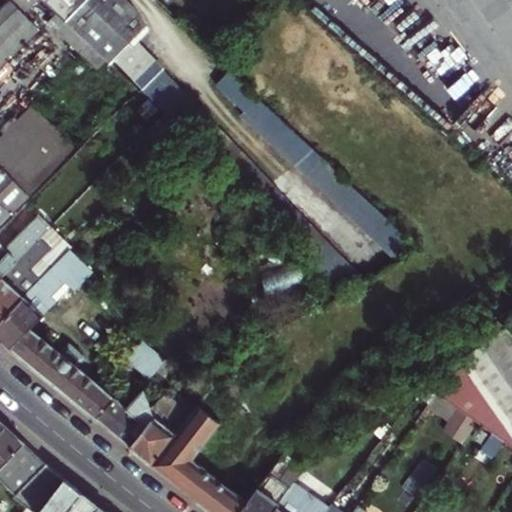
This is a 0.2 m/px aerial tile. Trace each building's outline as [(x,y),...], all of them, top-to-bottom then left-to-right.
[(0,0),(0,69),(41,29),(22,11),(11,0),(0,0)] [(32,0),(11,0),(22,11),(32,0)] [(341,296),(368,279),(167,67),(136,38),(151,22),(127,0),(46,0),(59,12),(110,59),(167,112),(338,293),(341,296)] [(110,59),(59,12),(50,20),(102,67),(110,59)] [(231,69),(218,83),(246,108),(241,114),(294,162),(301,155),(284,139),(294,128),(231,69)] [(0,134),(0,161),(31,194),(77,148),(35,102),(0,134)] [(422,247),(294,128),(284,139),(301,155),(294,162),(400,260),(422,247)] [(0,225),(31,194),(0,161),(0,225)] [(0,239),(0,273),(50,223),(38,211),(5,244),(0,239)] [(50,223),(0,273),(0,316),(71,244),(50,223)] [(71,244),(0,316),(0,333),(3,336),(129,443),(153,414),(150,400),(160,392),(185,372),(141,337),(133,347),(127,343),(123,348),(128,352),(124,357),(148,377),(150,388),(131,409),(109,390),(111,387),(98,376),(95,379),(31,324),(70,282),(74,286),(93,267),(71,244)] [(511,319),(423,381),(435,391),(456,406),(511,445),(511,319)] [(447,417),(456,406),(435,391),(427,403),(447,417)] [(153,414),(129,443),(141,453),(150,460),(187,414),(160,392),(150,400),(153,414)] [(220,420),(197,401),(187,414),(150,460),(191,491),(217,511),(234,511),(245,498),(192,455),(220,420)] [(0,462),(24,436),(10,424),(0,415),(0,462)] [(477,441),(484,432),(477,427),(470,436),(477,441)] [(0,470),(16,486),(45,456),(24,436),(0,462),(0,470)] [(245,498),(234,511),(266,511),(294,475),(301,466),(306,462),(308,461),(299,453),(287,444),(245,498)] [(64,511),(82,489),(64,473),(49,459),(18,493),(28,501),(18,511),(64,511)] [(294,475),(266,511),(320,511),(329,500),(294,475)] [(91,511),(98,502),(92,497),(82,489),(64,511),(91,511)] [(329,500),(320,511),(348,511),(350,510),(332,498),(329,500)] [(350,510),(348,511),(363,511),(367,508),(357,501),(350,510)] [(111,511),(108,509),(98,502),(91,511),(111,511)]
